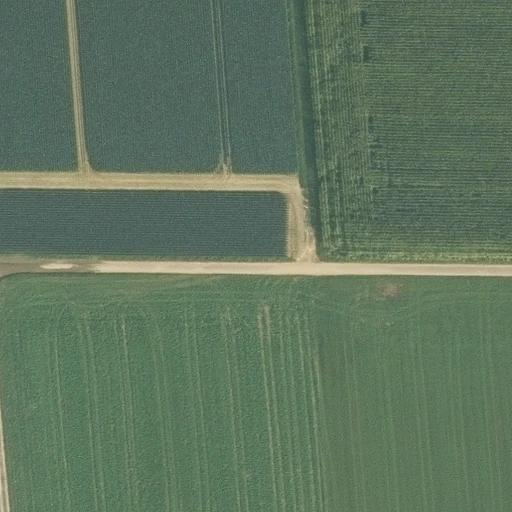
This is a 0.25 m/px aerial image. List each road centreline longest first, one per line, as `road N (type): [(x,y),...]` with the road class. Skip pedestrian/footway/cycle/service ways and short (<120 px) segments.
road 1 (track): [(511,272),(0,266)]
road 2 (track): [(0,386),(10,511)]
